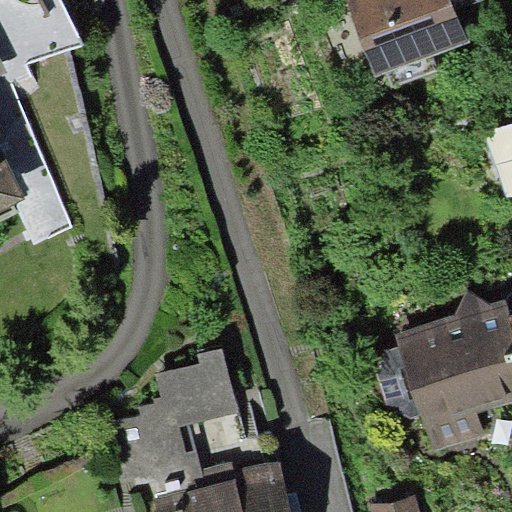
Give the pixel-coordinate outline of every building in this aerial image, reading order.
[(347,0),(376,77),(467,43),(456,12),(488,0),(347,0)] [(0,218),(18,210),(15,204),(25,199),(0,147),(0,76),(7,73),(0,57),(0,218)] [(511,325),(508,314),(510,313),(506,299),(489,304),(466,290),(455,314),(396,332),(432,451),(484,435),(477,412),(511,401),(511,325)] [(293,511),(280,459),(237,470),(235,460),(202,468),(191,424),(239,412),(223,347),(198,353),(200,362),(155,373),(161,397),(154,399),(155,403),(140,407),(142,415),(113,422),(129,487),(155,480),(159,497),(156,498),(159,511),(293,511)] [(418,511),(414,493),(371,504),(372,511),(418,511)]
